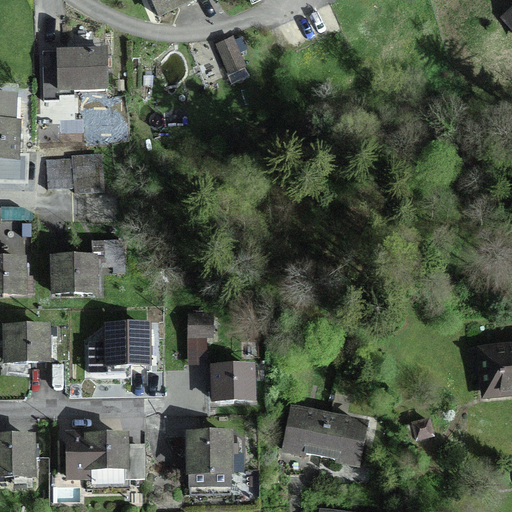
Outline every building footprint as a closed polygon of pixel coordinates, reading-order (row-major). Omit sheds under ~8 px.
[(198,0),(148,0),(157,18),(159,18),(156,12),(183,0),(186,0),(188,5),(198,0)] [(511,12),(503,20),(511,31),(511,12)] [(230,41),(215,47),(227,75),(242,68),(230,41)] [(57,94),(105,93),(104,55),(42,56),(42,87),(57,87),(57,94)] [(0,99),(0,162),(14,164),(16,127),(10,127),(12,100),(0,99)] [(95,161),(45,163),(46,193),(72,192),(73,198),(100,196),(96,180),(95,161)] [(0,223),(30,224),(31,218),(21,212),(0,210),(0,223)] [(122,265),(121,245),(90,245),(91,262),(92,279),(98,279),(97,269),(104,269),(122,265)] [(53,296),(98,296),(98,279),(92,279),(91,262),(52,263),(53,296)] [(0,297),(27,297),(27,280),(21,280),(20,264),(0,264),(0,297)] [(204,322),(187,321),(187,338),(204,339),(204,322)] [(105,331),(106,368),(146,368),(146,330),(105,331)] [(28,365),(28,371),(44,371),(44,340),(55,340),(54,331),(6,332),(6,365),(28,365)] [(199,340),(184,340),(185,368),(199,368),(199,340)] [(511,393),(511,352),(481,356),(485,396),(511,393)] [(250,371),(212,372),(213,403),(250,402),(250,371)] [(283,452),(314,458),(327,461),(356,467),(364,429),(290,415),(283,452)] [(431,439),(427,423),(411,427),(415,443),(431,439)] [(241,465),(241,456),(228,456),(228,438),(187,439),(188,498),(229,497),(228,465),(241,465)] [(124,482),(143,482),(143,452),(123,452),(123,440),(86,441),(86,445),(81,445),(77,441),(68,441),(69,477),(88,477),(88,472),(123,471),(124,482)] [(0,479),(31,479),(30,441),(0,441),(0,479)]
